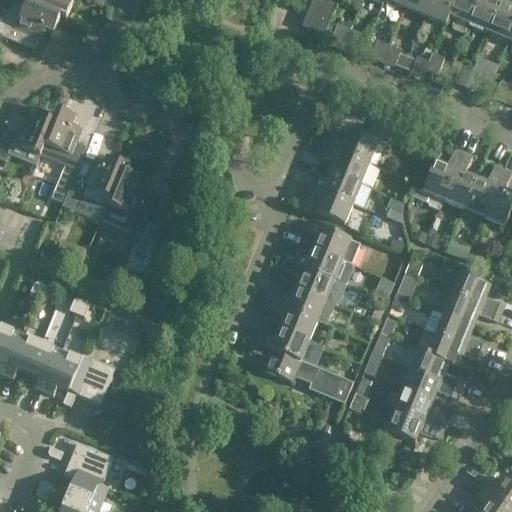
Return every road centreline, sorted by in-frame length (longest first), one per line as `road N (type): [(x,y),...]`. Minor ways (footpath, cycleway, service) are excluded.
road 1 (residential): [(511,130),(328,64),(260,241)]
road 2 (residential): [(260,241),(229,140),(62,70)]
road 3 (residential): [(423,511),(511,365)]
road 4 (residential): [(260,241),(204,388)]
